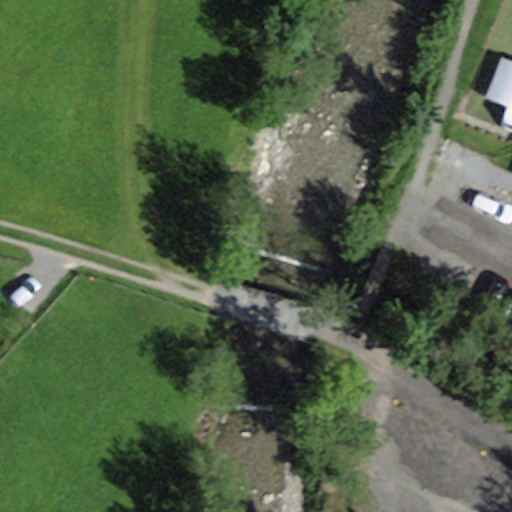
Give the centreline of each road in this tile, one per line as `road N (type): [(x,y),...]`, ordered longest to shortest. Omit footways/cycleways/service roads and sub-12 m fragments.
road 1 (track): [(216,296),(169,274),(131,203),(122,131),(127,0)]
road 2 (track): [(216,296),(0,240)]
